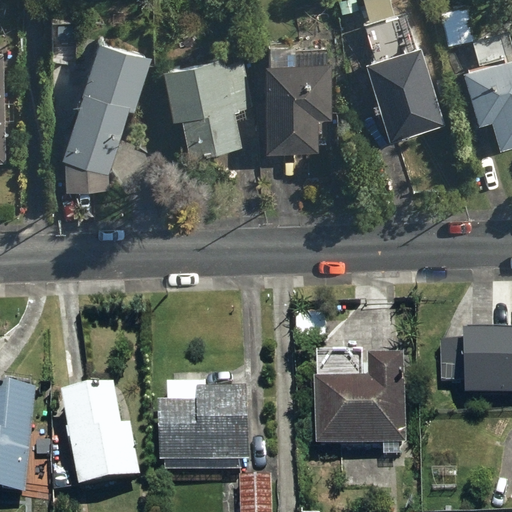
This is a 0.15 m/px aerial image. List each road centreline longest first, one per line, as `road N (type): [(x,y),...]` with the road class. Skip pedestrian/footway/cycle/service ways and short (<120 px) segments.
road 1 (residential): [(0,259),(511,244)]
road 2 (unknown): [(12,228),(21,0)]
